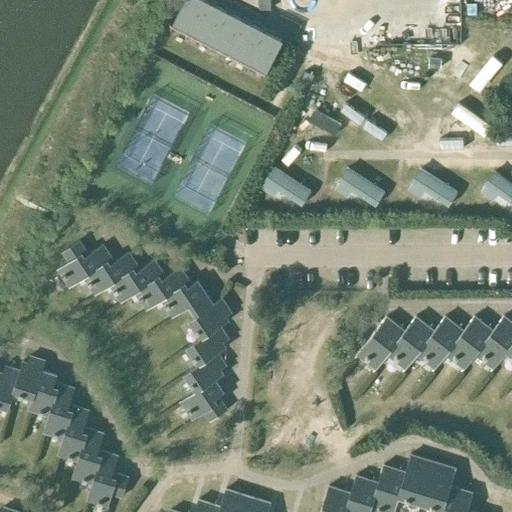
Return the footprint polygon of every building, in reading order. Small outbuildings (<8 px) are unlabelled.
[(281,40),(204,0),(185,0),(172,26),(263,74),(281,40)] [(269,0),(258,0),(259,9),(270,9),(269,0)] [(496,130),(457,106),(448,121),(487,145),(496,130)] [(312,193),(274,169),(260,191),(275,200),(279,194),(302,209),(312,193)] [(387,195),(348,169),(334,190),(350,200),(353,195),(377,210),(387,195)] [(459,195),(420,171),(407,191),(422,201),(426,195),(450,210),(459,195)] [(511,185),(495,174),(485,188),(511,206),(511,185)] [(474,222),(473,245),(503,246),(503,222),(474,222)] [(88,279),(114,261),(103,244),(89,253),(79,240),(63,251),(69,260),(59,267),(71,285),(85,276),(88,279)] [(114,261),(88,279),(97,293),(111,283),(114,287),(140,269),(129,252),(114,261)] [(140,269),(114,287),(123,300),(137,291),(139,294),(166,276),(154,259),(140,269)] [(180,267),(166,276),(139,294),(149,308),(163,298),(165,302),(192,284),(180,267)] [(197,280),(192,284),(165,302),(174,315),(190,305),(193,310),(210,299),(197,280)] [(201,337),(228,319),(225,316),(231,311),(222,298),(213,303),(210,299),(193,310),(196,315),(189,320),(201,337)] [(476,350),(477,350),(494,364),(489,370),(490,370),(506,350),(511,342),(511,322),(503,315),(492,330),(476,350)] [(373,372),(389,351),(388,351),(404,330),(386,316),(354,357),(355,358),(360,352),(377,365),(372,371),(373,372)] [(388,351),(389,351),(406,365),(401,371),(402,371),(418,351),(417,350),(434,330),(415,316),(404,330),(388,351)] [(417,350),(418,351),(435,364),(431,370),(432,371),(447,351),(447,350),(463,330),(445,316),(434,330),(417,350)] [(447,350),(447,351),(465,364),(460,370),(461,371),(477,350),(476,350),(492,330),(474,316),(463,330),(447,350)] [(198,363),(224,345),(223,343),(229,339),(220,326),(228,320),(228,319),(201,337),(187,346),(198,363)] [(201,387),(214,377),(222,371),(219,367),(225,363),(218,353),(226,347),(224,345),(198,363),(184,373),(196,390),(201,387)] [(21,370),(14,391),(33,397),(41,370),(42,370),(45,360),(30,355),(28,362),(23,360),(19,370),(21,370)] [(21,370),(19,370),(5,365),(3,372),(0,371),(0,404),(9,408),(14,391),(21,370)] [(41,370),(33,397),(29,407),(49,413),(59,383),(55,382),(57,375),(42,370),(41,370)] [(214,377),(201,387),(196,390),(183,400),(195,417),(204,410),(211,419),(227,408),(218,394),(223,390),(214,377)] [(59,383),(49,413),(44,430),(64,436),(73,405),(69,404),(75,388),(59,383)] [(73,405),(64,436),(58,452),(78,458),(88,428),(84,427),(89,410),(73,405)] [(88,428),(78,458),(73,475),(93,481),(102,451),(98,449),(104,433),(88,428)] [(102,451),(93,481),(88,497),(108,504),(112,493),(123,496),(129,477),(113,472),(118,456),(102,451)] [(398,496),(399,496),(420,503),(433,461),(412,455),(405,472),(398,496)] [(443,510),(450,485),(456,467),(433,461),(420,503),(442,509),(443,510)] [(393,511),(399,496),(398,496),(405,472),(384,464),(378,481),(370,507),(371,507),(386,511),(393,511)] [(369,511),(371,507),(370,507),(378,481),(356,475),(351,492),(344,511),(369,511)] [(344,511),(351,492),(329,485),(320,511),(344,511)] [(466,511),(467,509),(473,492),(450,485),(443,510),(442,509),(440,511),(466,511)] [(217,511),(242,511),(247,496),(225,489),(219,506),(217,511)] [(242,511),(267,511),(270,503),(247,496),(242,511)] [(217,511),(219,506),(197,499),(193,511),(217,511)]
